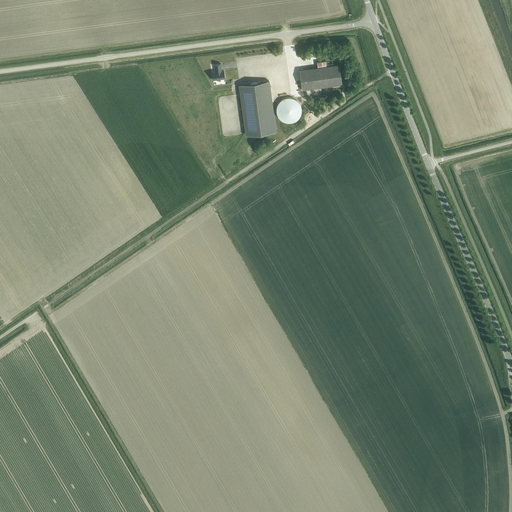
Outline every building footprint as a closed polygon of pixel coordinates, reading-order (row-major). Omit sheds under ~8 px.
[(299,70),(302,90),(342,84),(339,64),(326,66),(325,61),(316,62),(317,67),(299,70)] [(211,72),(213,80),(224,78),(223,70),(221,70),(221,64),(214,65),(215,71),(211,72)] [(239,84),(242,109),(272,105),(268,81),(239,84)] [(291,122),(294,122),(296,120),(297,119),(299,117),(300,115),(301,112),(301,109),(301,107),(301,105),(300,103),(298,101),(297,100),(294,98),(292,97),(290,97),(286,97),(284,98),(282,99),(280,100),(278,103),(277,105),(276,108),(276,110),(276,112),(277,114),(279,117),(280,119),(282,120),(284,121),(286,122),(289,122),(291,122)] [(272,105),(242,109),(246,135),(275,131),(272,105)]
